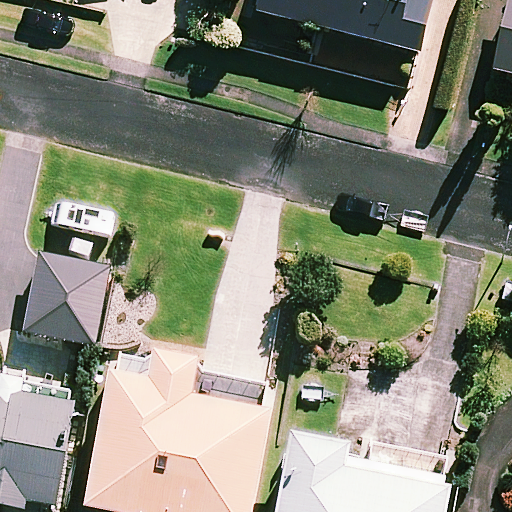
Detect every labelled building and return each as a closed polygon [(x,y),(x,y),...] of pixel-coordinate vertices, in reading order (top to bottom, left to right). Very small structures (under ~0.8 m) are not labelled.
[(266,0),(262,18),(424,56),(437,0),(266,0)] [(511,13),(498,75),(511,77),(511,13)] [(111,272),(30,261),(19,341),(100,352),(111,272)] [(252,511),(269,422),(257,419),(261,394),(203,384),(202,379),(200,375),(197,371),(194,367),(191,364),(186,361),(182,360),(177,358),(172,358),(168,358),(163,359),(158,361),(154,363),(150,367),(147,370),(112,364),(85,511),(252,511)] [(56,511),(69,418),(0,409),(0,511),(56,511)] [(446,511),(450,491),(444,490),(449,466),(372,452),(367,475),(346,471),(349,460),(291,449),(279,511),(446,511)]
